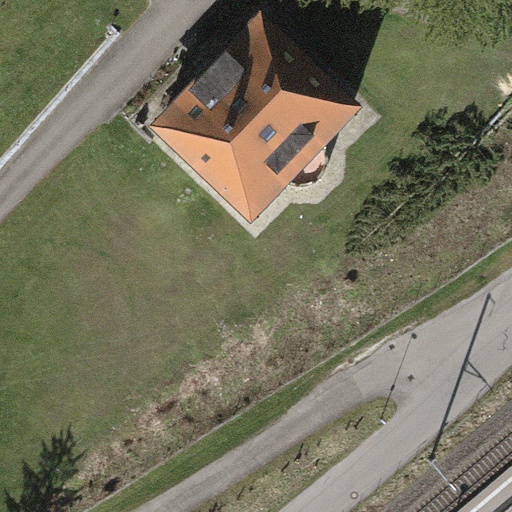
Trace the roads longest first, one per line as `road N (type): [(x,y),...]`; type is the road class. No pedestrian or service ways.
road 1 (residential): [(511,319),(374,381),(160,511)]
road 2 (residential): [(0,206),(191,0)]
road 3 (residential): [(511,322),(416,430),(320,511)]
